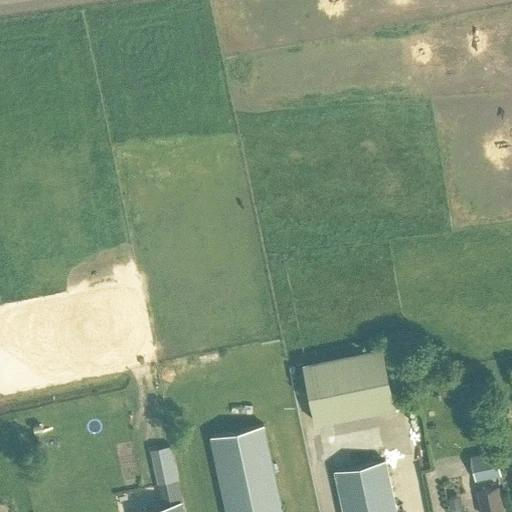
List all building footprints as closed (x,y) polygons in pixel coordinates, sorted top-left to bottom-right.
[(395,405),(383,346),(303,362),(315,421),(395,405)] [(475,381),(461,383),(465,403),(479,400),(475,381)] [(511,420),(510,410),(496,413),(503,442),(511,439),(511,420)] [(228,511),(283,511),(264,423),(212,434),(228,511)] [(178,479),(170,444),(156,447),(164,482),(178,479)] [(475,476),(502,470),(498,448),(470,453),(475,476)] [(396,511),(385,458),(337,469),(345,511),(396,511)] [(501,511),(505,511),(500,484),(477,489),(482,511),(501,511)] [(183,511),(181,500),(132,511),(131,511),(183,511)]
